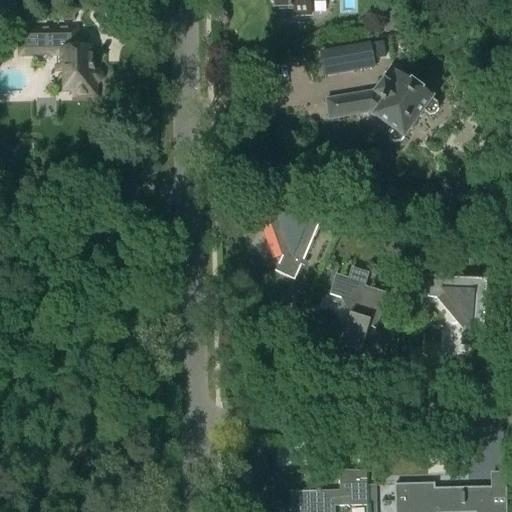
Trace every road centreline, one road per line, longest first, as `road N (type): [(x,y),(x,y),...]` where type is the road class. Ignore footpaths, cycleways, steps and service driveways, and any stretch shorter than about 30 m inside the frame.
road 1 (residential): [(193,422),(511,416)]
road 2 (residential): [(193,422),(187,192)]
road 3 (residential): [(187,192),(182,0)]
road 4 (residential): [(187,192),(0,194)]
